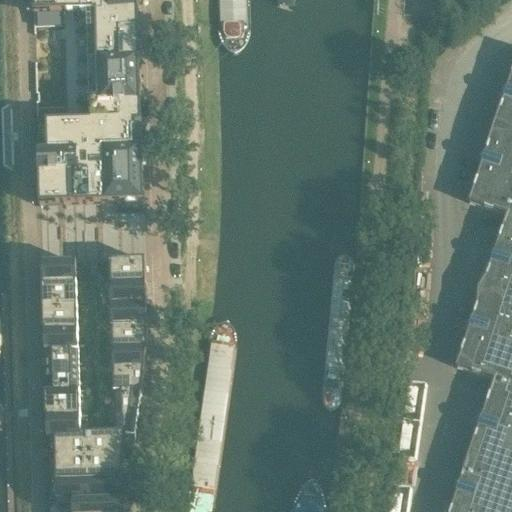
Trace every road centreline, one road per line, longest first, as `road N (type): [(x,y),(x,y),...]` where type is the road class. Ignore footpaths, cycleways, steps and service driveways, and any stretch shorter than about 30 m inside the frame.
road 1 (unclassified): [(342,511),(394,0)]
road 2 (unknown): [(411,511),(489,38),(511,21)]
road 3 (unclassified): [(188,0),(191,273),(164,294)]
road 4 (residential): [(155,0),(164,294)]
road 5 (residential): [(164,294),(143,511)]
